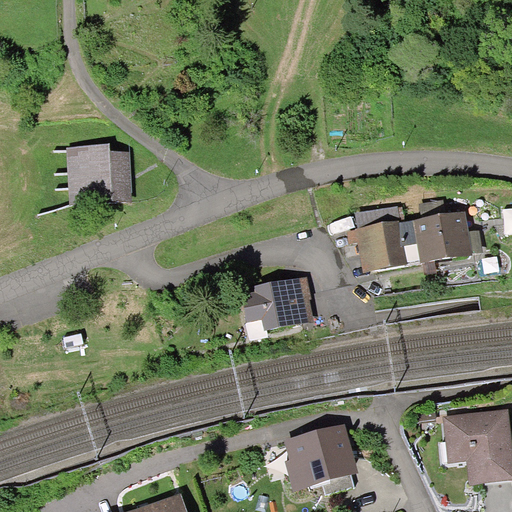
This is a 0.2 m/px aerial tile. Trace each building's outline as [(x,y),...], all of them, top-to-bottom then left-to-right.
[(69,199),(128,196),(126,148),(67,151),(69,199)] [(421,221),(447,216),(444,202),(419,206),(421,221)] [(359,231),(400,224),(397,208),(357,215),(359,231)] [(421,221),(413,223),(420,265),(449,260),(450,267),(485,261),(480,232),(470,233),(467,213),(447,216),(421,221)] [(420,265),(413,223),(400,224),(407,267),(420,265)] [(407,267),(400,224),(359,231),(349,233),(350,244),(358,242),(364,275),(407,267)] [(309,278),(254,288),(255,294),(242,297),(247,326),(262,323),(264,335),(315,325),(310,302),(313,301),(309,278)] [(511,434),(509,411),(443,419),(449,466),(468,463),(471,486),(511,481),(511,434)] [(351,478),(358,476),(345,427),(285,442),(291,463),(286,464),(294,493),(324,485),(326,496),(354,488),(351,478)] [(141,509),(132,511),(185,511),(180,495),(141,509)]
